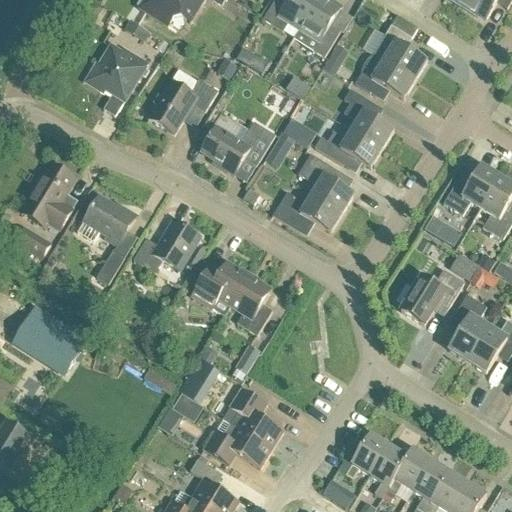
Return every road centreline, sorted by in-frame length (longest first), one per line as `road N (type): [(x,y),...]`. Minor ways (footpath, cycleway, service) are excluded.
road 1 (unclassified): [(347,284),(184,192),(20,114)]
road 2 (unclassified): [(347,284),(465,119)]
road 3 (residential): [(269,511),(301,478),(372,366)]
road 4 (unclassified): [(511,454),(372,366)]
road 5 (residential): [(489,73),(377,0)]
road 6 (residential): [(20,114),(23,60),(62,0)]
